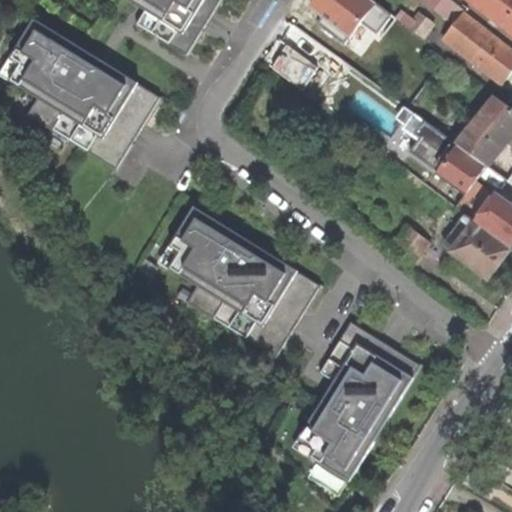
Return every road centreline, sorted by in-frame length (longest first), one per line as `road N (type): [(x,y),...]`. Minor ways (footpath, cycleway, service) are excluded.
road 1 (residential): [(283,0),(207,113),(214,139),(503,362)]
road 2 (residential): [(406,511),(503,362)]
